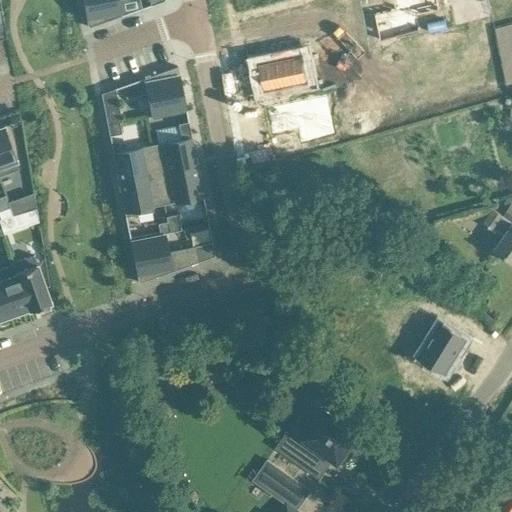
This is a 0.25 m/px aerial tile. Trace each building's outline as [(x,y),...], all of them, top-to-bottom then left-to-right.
[(82,0),(88,27),(122,15),(121,14),(118,0),(82,0)] [(394,0),(396,9),(374,13),(380,41),(420,30),(417,13),(440,9),(438,0),(394,0)] [(308,38),(303,13),(255,22),(259,45),(282,41),(285,58),(319,51),(316,37),(308,38)] [(422,36),(398,43),(404,64),(425,60),(424,57),(426,56),(422,36)] [(379,48),(369,51),(373,70),(382,68),(379,48)] [(458,50),(424,57),(433,99),(488,88),(482,58),(461,62),(458,50)] [(308,81),(302,55),(259,63),(264,89),(308,81)] [(185,109),(177,66),(143,78),(150,116),(185,109)] [(101,93),(107,124),(108,124),(118,121),(119,122),(122,121),(116,87),(101,93)] [(311,99),(268,107),(273,133),(299,128),(302,142),(334,133),(331,118),(316,120),(311,99)] [(179,135),(189,133),(186,119),(176,120),(179,135)] [(108,124),(107,124),(109,135),(120,133),(118,121),(108,124)] [(4,125),(0,126),(0,174),(19,168),(4,125)] [(197,166),(191,137),(152,144),(152,145),(158,174),(197,166)] [(158,174),(152,145),(112,152),(118,182),(158,174)] [(203,196),(197,166),(158,174),(163,204),(203,196)] [(153,210),(152,206),(163,204),(158,174),(118,182),(125,216),(153,210)] [(475,178),(453,186),(457,197),(479,189),(475,178)] [(9,207),(12,215),(23,210),(19,198),(7,202),(9,207)] [(511,203),(504,215),(493,208),(483,223),(494,230),(495,228),(505,235),(496,248),(511,259),(511,203)] [(12,215),(9,207),(0,210),(0,218),(0,219),(12,215)] [(24,210),(25,218),(37,216),(36,208),(24,210)] [(177,210),(165,213),(168,229),(180,226),(177,210)] [(166,218),(155,221),(157,230),(168,228),(166,218)] [(198,261),(195,245),(168,251),(164,232),(129,239),(138,282),(198,261)] [(213,242),(195,245),(198,261),(215,255),(213,242)] [(12,262),(13,264),(29,307),(30,309),(50,302),(33,255),(12,262)] [(13,264),(0,269),(0,289),(9,314),(29,307),(13,264)] [(0,289),(0,317),(9,314),(0,289)] [(445,325),(418,363),(447,383),(473,345),(445,325)] [(371,362),(362,351),(355,356),(350,350),(337,361),(365,395),(378,384),(364,367),(371,362)] [(324,409),(305,436),(291,426),(277,447),(303,465),(317,446),(338,460),(348,446),(351,449),(358,438),(355,436),(357,433),(324,409)] [(280,499),(295,477),(268,458),(253,479),(280,499)] [(511,511),(511,474),(487,511),(511,511)] [(299,511),(296,509),(287,503),(280,511),(299,511)]
